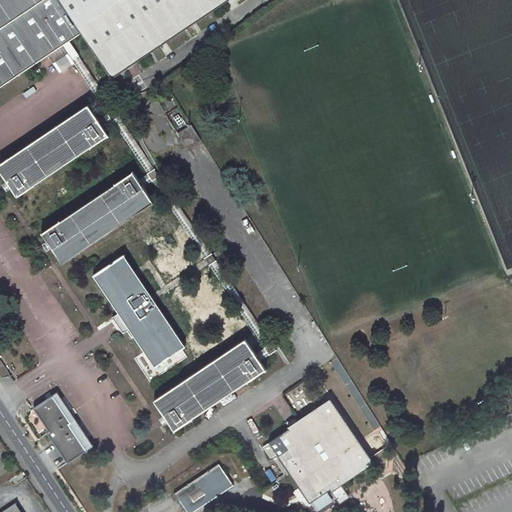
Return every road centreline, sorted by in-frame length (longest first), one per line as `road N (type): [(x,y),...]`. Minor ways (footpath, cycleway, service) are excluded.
road 1 (unknown): [(240,415),(131,478),(0,274)]
road 2 (tertiary): [(0,409),(68,511)]
